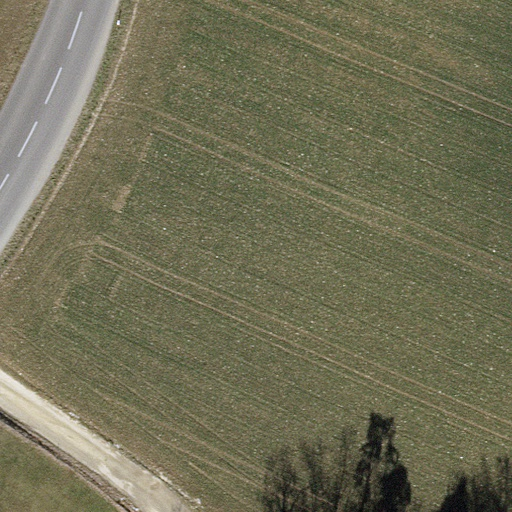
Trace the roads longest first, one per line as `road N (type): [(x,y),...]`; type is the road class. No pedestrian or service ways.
road 1 (tertiary): [(0,196),(43,118),(89,0)]
road 2 (track): [(168,511),(0,385)]
